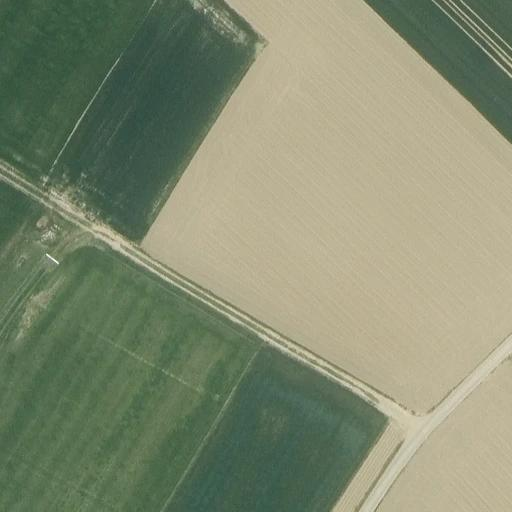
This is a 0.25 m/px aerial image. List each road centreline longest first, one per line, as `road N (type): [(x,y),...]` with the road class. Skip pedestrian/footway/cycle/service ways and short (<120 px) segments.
road 1 (track): [(418,432),(115,248),(101,246),(74,262),(0,371)]
road 2 (track): [(511,341),(418,432),(368,511)]
road 3 (track): [(101,246),(0,179)]
